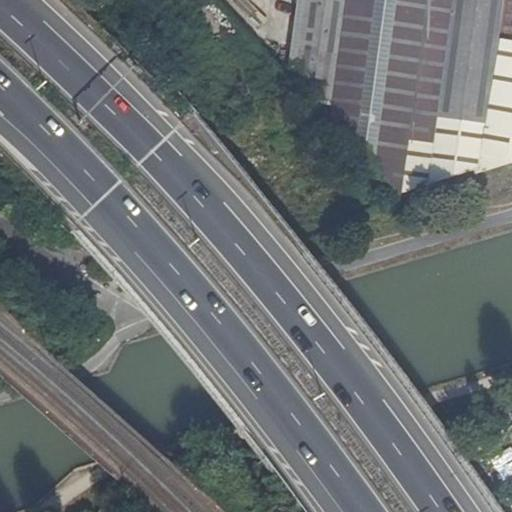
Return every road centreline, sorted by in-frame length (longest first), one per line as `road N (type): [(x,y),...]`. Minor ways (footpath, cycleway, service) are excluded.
road 1 (motorway): [(439,511),(232,228),(0,2)]
road 2 (motorway): [(0,88),(167,265),(353,511)]
